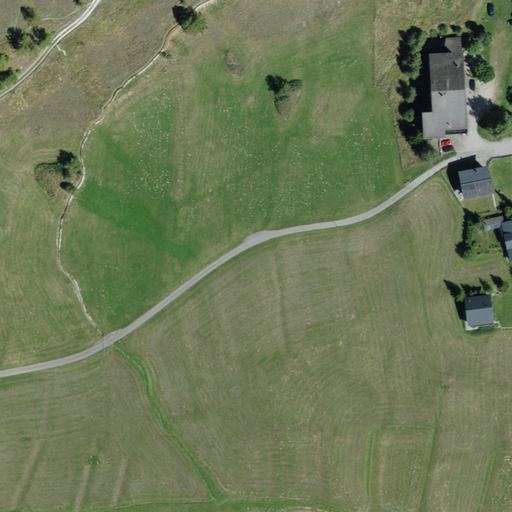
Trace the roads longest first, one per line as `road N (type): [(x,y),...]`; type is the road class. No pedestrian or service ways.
road 1 (track): [(340,222),(277,230),(218,255),(108,339),(0,369)]
road 2 (residential): [(511,148),(453,158),(380,208),(340,222)]
road 3 (track): [(96,0),(0,93)]
